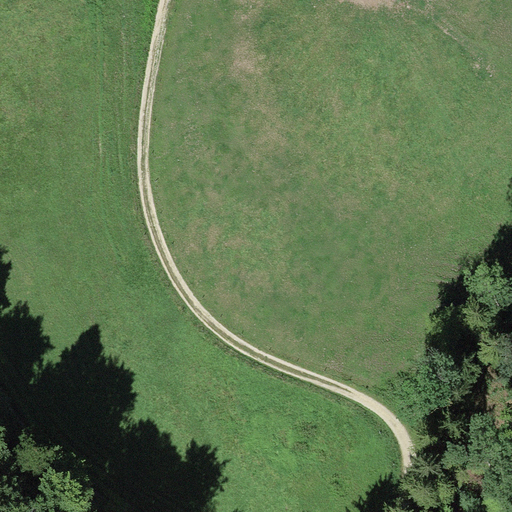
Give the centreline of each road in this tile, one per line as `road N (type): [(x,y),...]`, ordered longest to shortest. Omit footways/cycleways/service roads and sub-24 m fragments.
road 1 (track): [(395,511),(409,480),(411,439),(398,417),(247,348),(187,301),(149,216),(147,104),(168,0)]
road 2 (track): [(0,400),(38,464),(119,511)]
